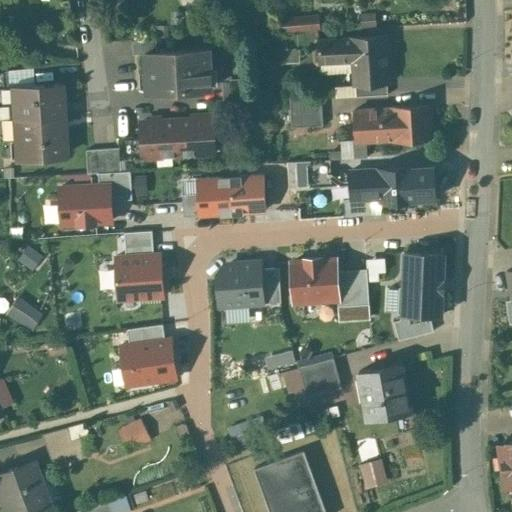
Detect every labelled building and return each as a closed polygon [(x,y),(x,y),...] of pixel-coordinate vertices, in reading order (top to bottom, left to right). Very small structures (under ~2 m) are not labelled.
[(318,16),(281,18),(283,30),(319,27),(318,16)] [(385,35),(351,37),(351,38),(318,39),(319,61),(353,59),(354,84),(387,82),(388,82),(385,35)] [(156,39),(132,40),(133,53),(145,53),(145,52),(157,51),(156,39)] [(157,51),(145,52),(145,53),(147,92),(211,88),(209,48),(157,51)] [(299,50),(260,53),(261,64),(299,62),(299,50)] [(59,82),(11,85),(13,118),(61,115),(59,82)] [(387,82),(355,84),(356,96),(387,94),(387,82)] [(246,86),(222,88),(223,100),(247,98),(246,86)] [(321,94),(289,96),(291,127),(322,125),(321,94)] [(430,104),(392,106),(392,107),(353,109),(356,141),(394,139),(394,140),(431,137),(430,104)] [(61,115),(13,118),(15,158),(64,155),(62,127),(61,127),(60,116),(61,116),(61,115)] [(213,117),(177,119),(179,154),(215,152),(213,117)] [(179,154),(177,119),(141,121),(142,136),(143,156),(179,154)] [(119,137),(120,147),(120,158),(143,156),(142,136),(119,137)] [(88,172),(99,172),(121,170),(120,158),(120,147),(87,149),(88,172)] [(296,161),(298,186),(331,184),(330,159),(329,159),(296,160),(296,161)] [(350,170),(352,197),(380,195),(381,201),(416,199),(416,198),(436,197),(435,178),(415,179),(414,166),(379,168),(350,170)] [(121,170),(99,172),(99,184),(110,183),(111,199),(132,198),(131,170),(121,170)] [(262,174),(230,176),(232,212),(264,210),(262,174)] [(198,178),(199,194),(200,214),(232,212),(230,176),(198,178)] [(110,183),(99,184),(61,186),(62,223),(112,220),(111,199),(110,183)] [(200,214),(199,194),(183,194),(184,214),(200,214)] [(380,195),(352,197),(344,198),(345,216),(381,213),(381,201),(380,195)] [(124,231),(126,255),(154,253),(152,229),(124,231)] [(398,312),(401,312),(402,312),(430,313),(442,314),(443,291),(444,291),(444,289),(443,289),(443,279),(445,279),(445,277),(444,277),(445,252),(405,250),(403,286),(399,285),(398,312)] [(154,253),(126,255),(115,256),(118,298),(165,294),(162,253),(154,253)] [(294,300),(338,297),(339,297),(337,269),(336,257),(321,259),(321,255),(306,257),(306,259),(292,261),(294,300)] [(263,301),(261,267),(260,259),(230,262),(218,275),(220,304),(263,301)] [(279,266),(261,267),(263,301),(281,300),(279,266)] [(339,297),(338,297),(338,305),(370,303),(367,267),(337,269),(339,297)] [(19,292),(8,310),(36,327),(47,310),(19,292)] [(128,327),(130,343),(165,338),(163,323),(128,327)] [(122,344),(125,365),(127,382),(134,381),(154,379),(154,376),(176,373),(171,337),(165,338),(130,343),(122,344)] [(333,356),(299,365),(306,395),(341,386),(333,356)] [(403,362),(365,369),(370,399),(364,400),(368,417),(411,409),(403,362)] [(120,426),(130,448),(156,436),(145,414),(120,426)] [(255,418),(235,421),(238,443),(258,440),(255,418)] [(67,426),(42,433),(52,461),(75,452),(78,459),(90,454),(83,434),(72,438),(67,426)] [(511,440),(510,441),(510,443),(499,444),(505,485),(511,484),(511,440)] [(326,511),(303,449),(254,467),(270,511),(326,511)] [(34,459),(0,471),(0,486),(9,511),(35,511),(52,506),(34,459)] [(381,459),(362,464),(367,485),(386,479),(381,459)] [(111,511),(108,500),(73,511),(72,511),(111,511)]
